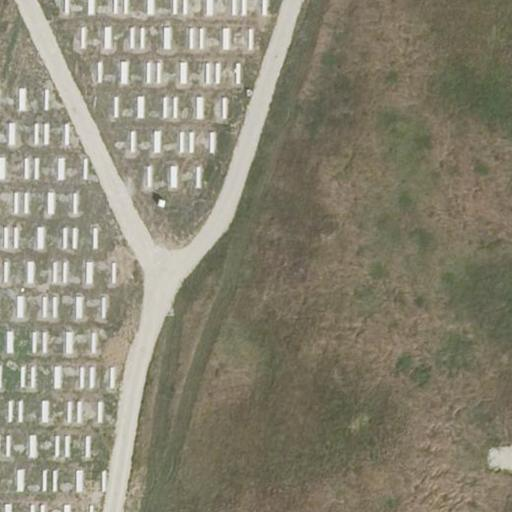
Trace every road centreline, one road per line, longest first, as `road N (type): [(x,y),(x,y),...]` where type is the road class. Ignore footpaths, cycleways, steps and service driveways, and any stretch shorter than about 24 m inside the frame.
road 1 (track): [(113,511),(142,333),(224,215),(293,0)]
road 2 (track): [(172,282),(145,248),(21,0)]
